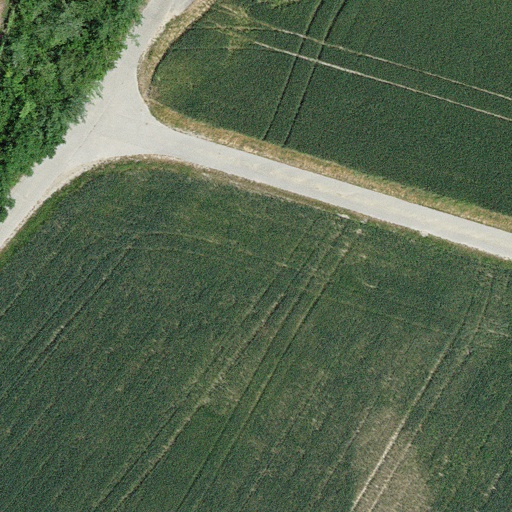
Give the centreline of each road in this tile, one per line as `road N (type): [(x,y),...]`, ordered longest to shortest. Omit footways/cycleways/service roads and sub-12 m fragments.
road 1 (track): [(90,115),(511,244)]
road 2 (track): [(0,227),(90,115),(158,0)]
